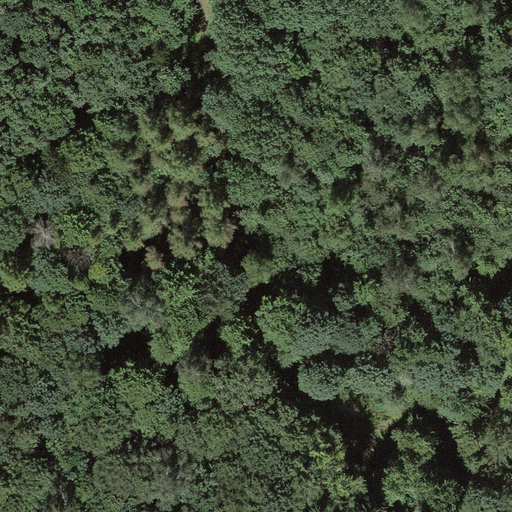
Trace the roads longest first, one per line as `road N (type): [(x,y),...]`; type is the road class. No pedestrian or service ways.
road 1 (track): [(397,511),(346,405),(305,385),(249,303),(191,0)]
road 2 (track): [(398,504),(459,407),(511,375)]
